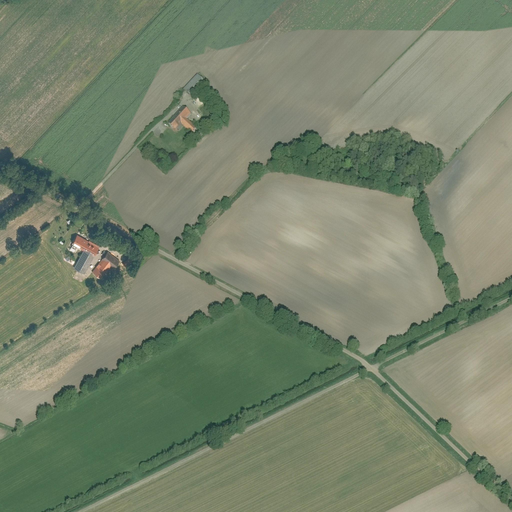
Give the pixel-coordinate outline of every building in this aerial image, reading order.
[(195,77),(182,91),(191,99),(204,85),(195,77)] [(193,126),(185,118),(188,115),(181,109),(166,124),(173,131),(179,125),(187,133),(193,126)] [(81,251),(74,264),(84,270),(97,246),(75,234),(70,244),(81,251)] [(189,245),(183,253),(188,257),(194,249),(189,245)] [(106,255),(91,274),(99,280),(114,262),(106,255)]
